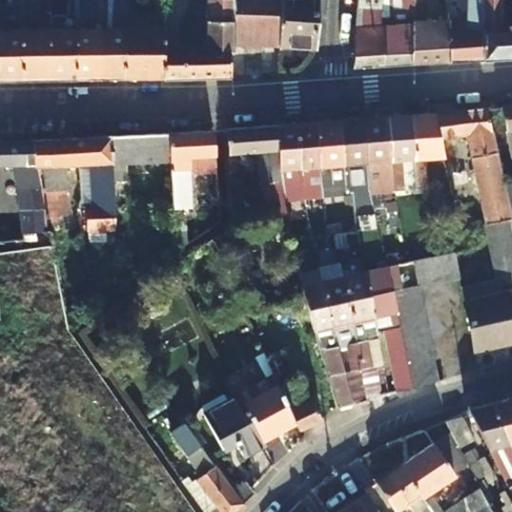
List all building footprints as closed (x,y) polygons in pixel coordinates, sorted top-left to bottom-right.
[(19,14),(19,0),(8,0),(8,14),(19,14)] [(47,13),(47,0),(35,0),(36,13),(47,13)] [(63,0),(63,13),(74,13),(74,0),(63,0)] [(99,13),(99,0),(90,0),(90,13),(99,13)] [(203,0),(203,37),(203,42),(160,42),(160,74),(160,77),(228,76),(228,75),(229,52),(232,50),(232,41),(233,13),(231,0),(203,0)] [(231,0),(233,13),(232,41),(277,45),(279,0),(231,0)] [(314,0),(279,0),(277,45),(311,47),(314,0)] [(354,0),(354,10),(359,10),(358,26),(353,26),(352,67),(373,66),(374,63),(374,42),(391,41),(391,24),(388,24),(378,24),(378,0),(354,0)] [(466,0),(466,17),(447,19),(447,58),(447,60),(481,58),(481,55),(480,0),(466,0)] [(511,27),(500,28),(499,0),(480,0),(481,55),(481,58),(511,55),(511,27)] [(410,17),(439,15),(439,6),(411,7),(411,11),(410,17)] [(123,28),(155,28),(155,11),(124,12),(123,28)] [(391,24),(410,22),(410,17),(411,11),(388,12),(388,24),(391,24)] [(124,12),(99,13),(99,28),(123,28),(124,12)] [(36,13),(19,14),(19,30),(47,29),(47,13),(36,13)] [(47,29),(73,29),(74,13),(63,13),(47,13),(47,29)] [(90,13),(74,13),(73,29),(99,28),(99,13),(90,13)] [(0,29),(19,30),(19,14),(8,14),(0,14),(0,29)] [(447,15),(439,15),(410,17),(410,22),(408,60),(408,63),(447,60),(447,58),(447,19),(447,15)] [(374,63),(373,66),(408,63),(408,60),(410,22),(391,24),(391,41),(374,42),(374,63)] [(72,76),(72,78),(98,78),(98,75),(99,28),(73,29),(72,76)] [(98,75),(98,78),(120,78),(120,75),(123,28),(99,28),(98,75)] [(120,78),(160,77),(160,74),(160,42),(160,37),(160,28),(155,28),(123,28),(120,75),(120,78)] [(0,79),(17,80),(19,30),(0,29),(0,79)] [(19,30),(17,80),(45,79),(45,76),(47,29),(19,30)] [(45,76),(45,79),(72,78),(72,76),(73,29),(47,29),(45,76)] [(511,107),(498,108),(499,111),(510,160),(511,159),(511,107)] [(434,117),(437,139),(464,137),(484,225),(505,221),(509,220),(502,188),(486,112),(485,109),(434,114),(434,117)] [(413,161),(415,190),(424,188),(423,161),(440,159),(437,139),(434,117),(434,114),(421,115),(409,116),(413,161)] [(409,116),(385,118),(392,191),(393,191),(400,191),(398,163),(413,161),(409,116)] [(392,191),(385,118),(361,119),(365,165),(380,164),(383,192),(392,191)] [(353,166),(365,165),(361,119),(338,121),(343,167),(346,196),(348,196),(349,196),(355,195),(353,166)] [(321,197),(346,196),(343,167),(338,121),(314,123),(318,169),(321,197)] [(318,169),(314,123),(294,125),(301,199),(321,197),(318,169)] [(301,199),(294,125),(274,126),(278,182),(286,220),(291,242),(310,238),(301,199)] [(224,130),(226,173),(234,173),(233,153),(257,152),(258,186),(266,222),(286,220),(278,182),(274,126),(224,130)] [(175,252),(186,245),(183,222),(188,221),(187,175),(214,173),(211,132),(164,135),(164,138),(166,162),(174,250),(175,252)] [(164,138),(164,135),(107,138),(107,140),(110,166),(166,162),(164,138)] [(107,138),(73,139),(74,164),(77,164),(79,197),(79,205),(74,206),(72,208),(77,231),(114,231),(110,166),(107,140),(107,138)] [(73,139),(29,141),(30,144),(35,167),(74,164),(73,139)] [(0,167),(10,167),(20,240),(33,239),(33,231),(40,230),(43,230),(42,206),(42,205),(35,167),(30,144),(29,141),(0,141),(0,167)] [(511,186),(502,188),(509,220),(505,221),(511,249),(511,186)] [(74,206),(42,206),(43,230),(49,231),(77,231),(72,208),(74,206)] [(228,216),(229,230),(253,225),(251,214),(228,216)] [(253,225),(229,230),(210,241),(230,284),(295,272),(297,271),(292,245),(291,242),(286,220),(266,222),(253,225)] [(499,290),(511,287),(511,249),(505,221),(484,225),(499,290)] [(29,263),(54,260),(49,231),(43,230),(40,230),(33,231),(33,239),(20,240),(12,241),(16,266),(29,263)] [(450,254),(439,257),(411,262),(416,287),(456,280),(450,254)] [(407,263),(385,267),(391,292),(416,287),(411,262),(407,263)] [(385,267),(363,272),(376,333),(384,332),(396,393),(412,389),(411,386),(391,292),(385,267)] [(363,272),(338,277),(354,343),(359,369),(364,398),(364,401),(375,398),(371,367),(367,368),(363,342),(377,339),(376,333),(363,272)] [(319,281),(330,330),(336,329),(347,372),(359,369),(354,343),(338,277),(319,281)] [(311,326),(318,352),(326,350),(332,375),(326,377),(334,406),(335,408),(351,404),(350,401),(331,332),(330,330),(319,281),(299,286),(301,295),(311,326)] [(412,389),(436,383),(416,287),(391,292),(411,386),(412,389)] [(287,335),(311,326),(301,295),(299,296),(274,305),(287,335)] [(511,343),(511,295),(465,305),(476,352),(511,343)] [(371,367),(381,366),(380,359),(381,358),(377,339),(363,342),(367,368),(371,367)] [(299,435),(320,420),(310,400),(305,402),(282,351),(264,359),(274,379),(295,426),(299,435)] [(295,426),(274,379),(237,397),(262,442),(295,426)] [(262,443),(262,442),(237,397),(236,398),(203,416),(222,452),(234,446),(241,458),(263,447),(262,443)] [(511,404),(511,403),(510,400),(488,406),(489,408),(507,445),(511,444),(511,404)] [(511,473),(511,455),(501,459),(496,447),(507,445),(489,408),(488,406),(466,411),(468,416),(469,419),(500,476),(511,473)] [(445,426),(456,447),(472,439),(461,418),(443,422),(445,426)] [(233,511),(253,495),(248,490),(246,487),(243,484),(233,491),(189,432),(160,453),(201,511),(233,511)] [(398,467),(420,499),(452,478),(430,446),(398,467)] [(428,511),(420,499),(398,467),(373,482),(392,511),(406,503),(412,511),(428,511)] [(446,511),(490,511),(479,490),(446,511)] [(376,511),(364,494),(336,511),(376,511)]
